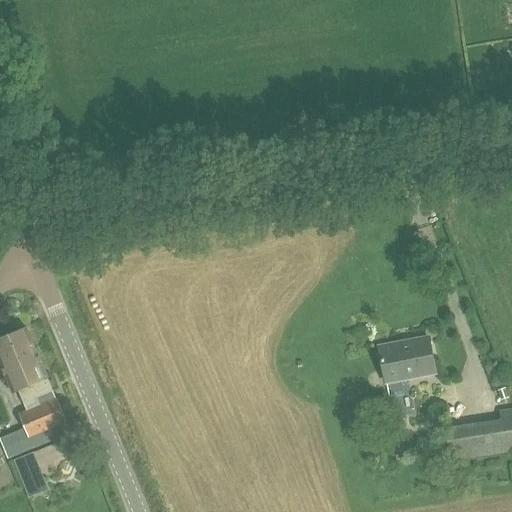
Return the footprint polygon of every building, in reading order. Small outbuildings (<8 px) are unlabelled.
[(28,328),(13,335),(39,396),(53,390),(48,378),(49,377),(28,328)] [(39,396),(13,335),(0,339),(0,361),(14,393),(20,391),(25,403),(39,396)] [(437,372),(430,336),(381,346),(388,381),(437,372)] [(509,397),(505,388),(498,391),(501,400),(509,397)] [(56,397),(42,403),(53,428),(67,422),(56,397)] [(53,428),(42,403),(20,413),(26,429),(30,438),(50,429),(53,428)] [(504,424),(486,427),(490,453),(511,449),(511,409),(501,411),(504,424)] [(53,428),(50,429),(54,440),(60,437),(71,433),(67,422),(53,428)] [(54,440),(50,429),(30,438),(26,429),(1,439),(8,459),(54,440)] [(450,447),(452,459),(467,457),(465,445),(450,447)]
